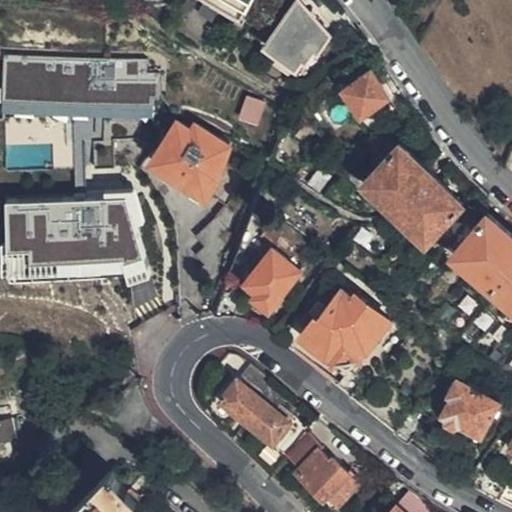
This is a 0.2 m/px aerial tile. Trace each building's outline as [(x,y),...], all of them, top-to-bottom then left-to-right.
[(201,0),(238,21),(249,0),(201,0)] [(299,0),(270,37),(301,59),(304,61),(313,51),(316,52),(331,34),(299,0)] [(301,59),(270,37),(262,47),(293,69),(301,59)] [(148,69),(148,56),(5,53),(4,110),(159,113),(160,69),(148,69)] [(292,81),(296,87),(315,73),(310,68),(292,81)] [(389,95),(371,69),(343,88),(362,114),(389,95)] [(251,95),(243,116),(259,121),(266,101),(251,95)] [(75,137),(106,137),(106,112),(74,113),(75,137)] [(159,153),(153,150),(148,158),(224,208),(241,185),(221,170),(229,143),(199,123),(194,130),(180,122),(159,153)] [(50,124),(17,128),(18,139),(0,140),(0,161),(54,156),(50,124)] [(0,129),(0,140),(18,139),(17,128),(0,129)] [(462,202),(412,154),(400,143),(365,181),(426,239),(462,202)] [(78,194),(7,194),(7,275),(146,274),(145,184),(101,185),(100,163),(78,163),(78,194)] [(206,284),(218,273),(237,218),(227,210),(198,238),(206,247),(198,256),(206,266),(197,274),(206,284)] [(511,235),(487,213),(452,253),(464,262),(511,304),(511,235)] [(269,307),(300,268),(273,245),(246,279),(256,287),(252,293),(269,307)] [(353,362),(389,319),(356,292),(353,296),(343,288),(322,314),(320,316),(316,316),(303,333),(333,360),(336,361),(340,364),(353,362)] [(240,295),(222,289),(213,311),(224,314),(232,316),(240,295)] [(271,380),(250,364),(243,373),(263,391),(269,383),(271,380)] [(371,373),(352,398),(365,408),(385,383),(371,373)] [(221,396),(247,419),(265,399),(238,376),(221,396)] [(480,432),(499,400),(468,382),(457,376),(448,392),(454,396),(443,413),(445,419),(454,425),(462,422),(480,432)] [(304,406),(287,393),(285,396),(275,408),(265,399),(247,419),(287,454),(308,428),(294,417),(304,406)] [(415,405),(394,431),(408,441),(427,415),(415,405)] [(19,419),(0,423),(0,441),(23,435),(19,419)] [(360,479),(352,471),(350,474),(332,455),(329,458),(316,446),(320,441),(312,433),(297,449),(305,459),(297,468),(334,505),(360,479)] [(155,511),(114,470),(117,466),(99,448),(33,511),(155,511)] [(404,511),(394,503),(386,511),(404,511)]
